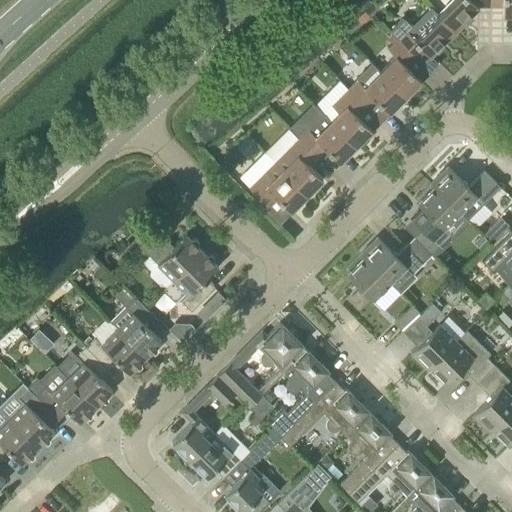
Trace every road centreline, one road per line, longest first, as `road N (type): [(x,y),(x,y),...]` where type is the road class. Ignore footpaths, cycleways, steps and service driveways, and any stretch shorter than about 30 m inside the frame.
road 1 (residential): [(511,502),(283,275)]
road 2 (residential): [(283,275),(143,412),(129,448)]
road 3 (residential): [(446,125),(283,275)]
road 4 (residential): [(283,275),(134,124)]
road 5 (tertiary): [(240,23),(194,48),(123,113)]
road 6 (tertiary): [(134,124),(240,23)]
road 7 (residential): [(129,448),(71,454),(14,511)]
road 8 (tertiary): [(28,205),(63,189),(134,124)]
road 9 (tertiary): [(123,113),(28,205)]
